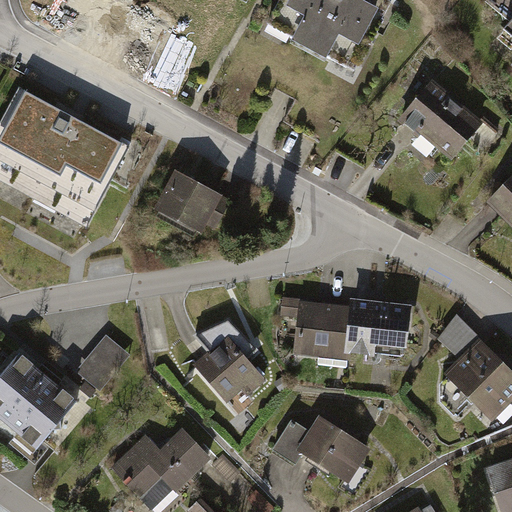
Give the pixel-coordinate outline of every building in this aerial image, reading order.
[(393,3),(386,0),(284,0),(271,24),(355,71),(393,3)] [(511,23),(500,37),(511,47),(511,23)] [(486,125),(431,87),(405,124),(460,162),(486,125)] [(126,148),(19,93),(0,129),(0,162),(94,211),(126,148)] [(224,194),(178,174),(159,218),(204,238),(224,194)] [(511,180),(488,206),(511,228),(511,180)] [(411,306),(352,299),(351,308),(347,349),(405,356),(411,306)] [(347,349),(351,308),(291,300),(284,353),(345,361),(347,349)] [(131,354),(107,335),(77,370),(100,389),(131,354)] [(242,340),(206,364),(237,410),(272,386),(242,340)] [(511,416),(511,379),(479,350),(453,380),(504,426),(511,416)] [(89,406),(16,352),(0,373),(0,415),(53,454),(89,406)] [(349,372),(350,361),(322,360),(321,370),(349,372)] [(369,452),(319,422),(301,452),(351,482),(369,452)] [(143,436),(112,470),(148,503),(174,475),(187,487),(212,460),(180,432),(161,452),(143,436)] [(511,511),(511,466),(499,470),(509,511),(511,511)] [(208,511),(200,503),(191,511),(208,511)]
